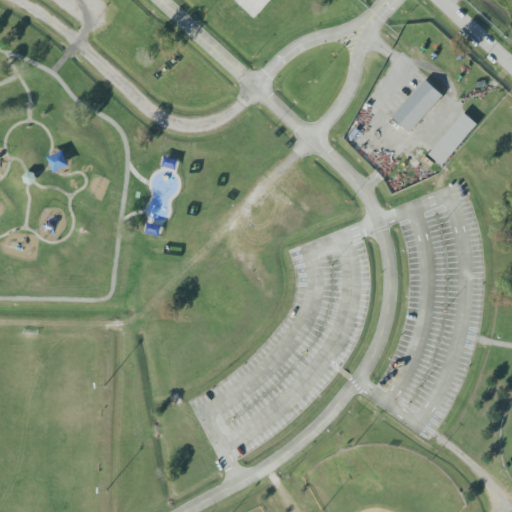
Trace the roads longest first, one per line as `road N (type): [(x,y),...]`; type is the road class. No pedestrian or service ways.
road 1 (residential): [(160,0),(366,195),(388,267),(382,332),(326,420),(255,476),(185,511)]
road 2 (residential): [(253,85),(212,123),(167,118),(76,34),(26,0)]
road 3 (residential): [(366,27),(298,47),(253,85)]
road 4 (residential): [(311,140),(350,90),(366,27)]
